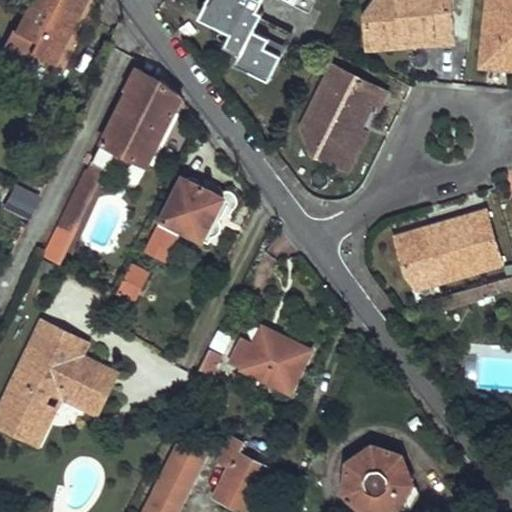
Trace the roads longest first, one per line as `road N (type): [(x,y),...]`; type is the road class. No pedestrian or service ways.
road 1 (residential): [(511,503),(312,248)]
road 2 (residential): [(312,248),(118,0)]
road 3 (residential): [(374,206),(465,171),(482,155),(490,134),(480,114),(440,102),(424,112),(398,170)]
road 4 (unknown): [(290,220),(178,301)]
